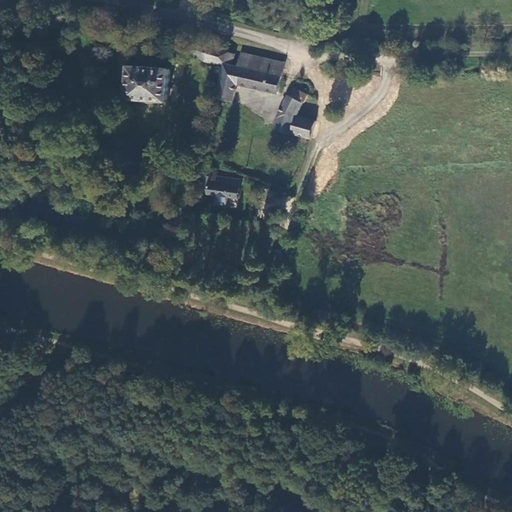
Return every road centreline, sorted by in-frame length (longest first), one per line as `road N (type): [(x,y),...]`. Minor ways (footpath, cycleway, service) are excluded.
road 1 (track): [(295,48),(345,34),(511,35)]
road 2 (track): [(511,55),(295,48)]
road 3 (residential): [(109,0),(295,48)]
